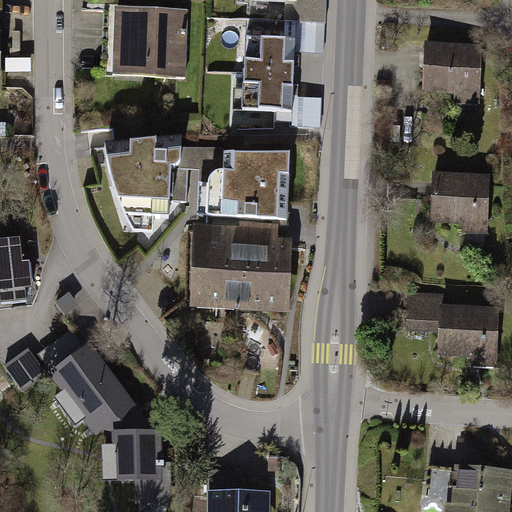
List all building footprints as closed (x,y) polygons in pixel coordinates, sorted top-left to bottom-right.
[(296,0),(297,3),(286,2),(285,22),(326,24),(326,0),(296,0)] [(187,13),(111,10),(109,70),(155,72),(155,68),(185,69),(187,13)] [(295,42),(294,54),(324,55),(326,24),(285,22),(284,42),(295,42)] [(246,40),(245,74),(293,76),(294,54),(295,42),(284,42),(246,40)] [(480,49),(427,47),(425,91),(479,93),(480,49)] [(245,74),(243,111),(276,113),(292,113),(292,98),(293,76),(245,74)] [(323,99),(292,98),(292,113),(276,113),(276,123),(292,123),(292,128),(321,129),(323,99)] [(182,138),(105,147),(113,187),(126,187),(126,205),(127,210),(130,214),(134,216),(137,217),(169,219),(170,202),(187,203),(188,172),(188,168),(181,168),(181,149),(182,138)] [(381,161),(382,139),(374,139),(373,161),(381,161)] [(199,184),(209,184),(209,181),(211,178),(214,175),(219,173),(224,173),(225,155),(225,154),(224,151),(223,149),(221,149),(181,149),(181,168),(188,168),(188,172),(199,172),(199,184)] [(238,219),(287,221),(290,154),(225,155),(224,173),(219,173),(214,175),(211,178),(209,181),(209,184),(208,205),(238,206),(238,219)] [(488,179),(434,177),(433,220),(486,222),(488,179)] [(243,234),(201,232),(198,304),(284,309),(286,246),(275,246),(276,228),(243,227),(243,234)] [(20,239),(0,241),(0,294),(1,304),(26,302),(20,239)] [(79,305),(70,293),(56,304),(65,315),(79,305)] [(443,297),(410,296),(409,317),(441,318),(440,354),(495,355),(497,311),(443,309),(443,297)] [(250,343),(251,363),(272,363),(271,342),(250,343)] [(70,354),(75,360),(85,352),(80,346),(70,354)] [(44,370),(28,349),(4,366),(20,388),(44,370)] [(96,433),(102,428),(130,407),(124,400),(127,398),(89,349),(85,352),(75,360),(53,377),(96,433)] [(150,434),(130,407),(102,428),(116,447),(117,481),(138,480),(138,501),(169,501),(168,465),(164,465),(164,463),(159,463),(159,434),(150,434)] [(456,509),(464,509),(463,511),(505,511),(508,483),(511,483),(511,472),(508,472),(508,474),(459,469),(456,509)] [(235,471),(209,471),(208,497),(213,497),(212,511),(264,511),(264,498),(235,498),(235,471)]
